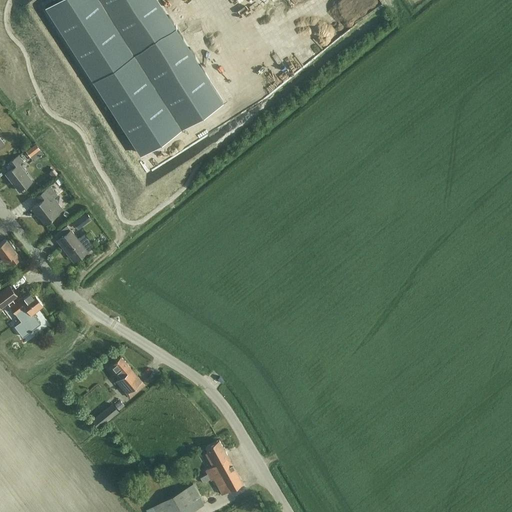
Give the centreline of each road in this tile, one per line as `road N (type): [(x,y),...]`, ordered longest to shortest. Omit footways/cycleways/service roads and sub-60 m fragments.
road 1 (tertiary): [(285,511),(206,384),(72,297),(0,207)]
road 2 (track): [(10,0),(5,24),(40,97),(83,136),(118,216),(148,216),(198,166)]
